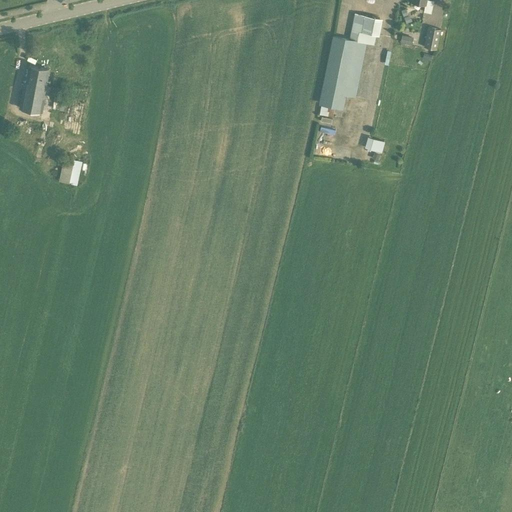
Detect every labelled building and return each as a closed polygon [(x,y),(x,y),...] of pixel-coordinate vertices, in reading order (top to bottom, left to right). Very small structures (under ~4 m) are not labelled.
[(425,4),(424,11),(431,12),(433,0),(411,0),(411,1),(425,4)] [(321,104),(335,107),(343,108),(346,95),(356,97),(369,33),(379,35),(382,18),(354,12),(349,38),(333,35),(319,103),(321,104)] [(428,26),(424,45),(437,48),(440,28),(428,26)] [(47,83),(46,83),(49,68),(29,65),(26,79),(25,79),(19,107),(42,111),(54,114),(55,109),(66,111),(67,99),(62,98),(64,90),(51,87),(50,96),(45,95),(47,83)] [(333,117),(335,107),(321,104),(319,114),(333,117)] [(33,119),(27,118),(23,137),(29,138),(33,119)] [(38,148),(44,149),(47,135),(41,134),(38,148)] [(363,146),(381,152),(384,140),(366,135),(363,146)] [(77,184),(82,162),(64,158),(59,181),(70,183),(77,184)]
